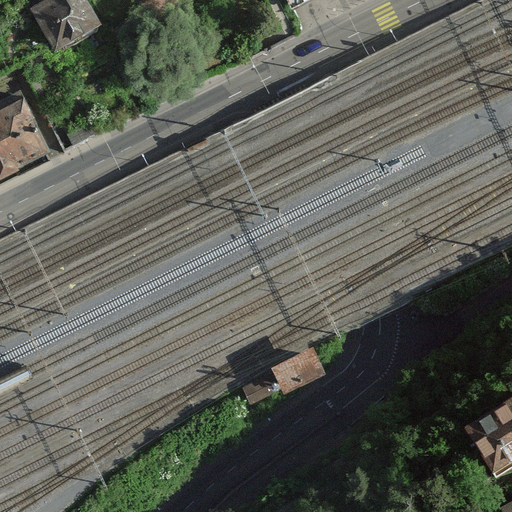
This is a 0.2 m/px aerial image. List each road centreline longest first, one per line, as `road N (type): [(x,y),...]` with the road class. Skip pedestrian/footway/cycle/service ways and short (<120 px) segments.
road 1 (motorway): [(511,407),(348,402),(0,418)]
road 2 (residential): [(244,90),(374,348)]
road 3 (secondary): [(0,212),(244,90)]
road 4 (tertiary): [(188,511),(343,392),(374,348)]
road 5 (residential): [(230,511),(324,451),(378,388),(374,348)]
road 6 (secondary): [(244,90),(425,0)]
